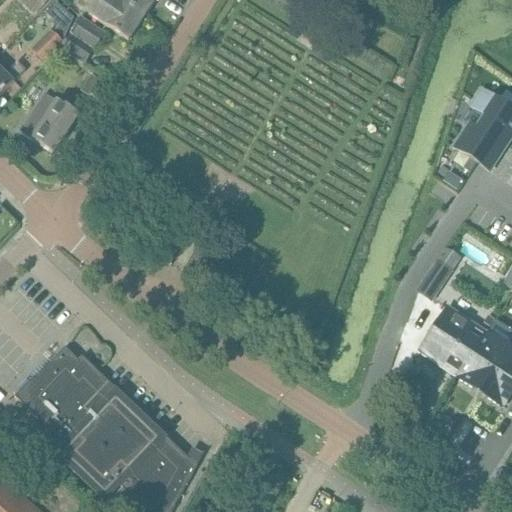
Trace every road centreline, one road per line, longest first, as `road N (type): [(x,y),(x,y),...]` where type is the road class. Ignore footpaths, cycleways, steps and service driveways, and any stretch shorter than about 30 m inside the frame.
road 1 (unclassified): [(470,511),(152,304),(52,220)]
road 2 (unknown): [(345,431),(468,197),(511,208)]
road 3 (residential): [(52,220),(208,0)]
